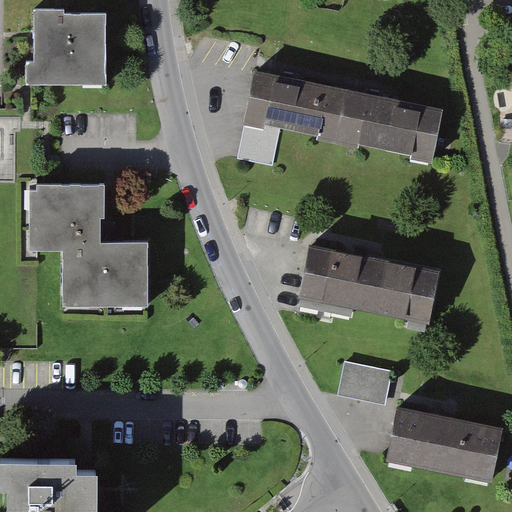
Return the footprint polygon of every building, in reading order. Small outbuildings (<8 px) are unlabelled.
[(27,86),(107,86),(107,15),(65,15),(65,10),(34,10),(35,63),(27,63),(27,86)] [(349,91),(255,71),(244,122),(339,141),(349,91)] [(443,110),(349,91),(339,141),(433,160),(443,110)] [(0,110),(0,177),(14,177),(14,110),(0,110)] [(63,252),(63,308),(149,308),(149,244),(101,244),(101,220),(105,220),(105,186),(37,186),(37,192),(30,192),(30,252),(63,252)] [(299,299),(430,325),(441,271),(310,245),(299,299)] [(345,361),(338,397),(386,406),(393,371),(345,361)] [(387,462),(492,484),(504,429),(398,407),(387,462)] [(0,483),(8,484),(7,511),(97,511),(98,464),(77,464),(77,454),(0,453),(0,483)]
